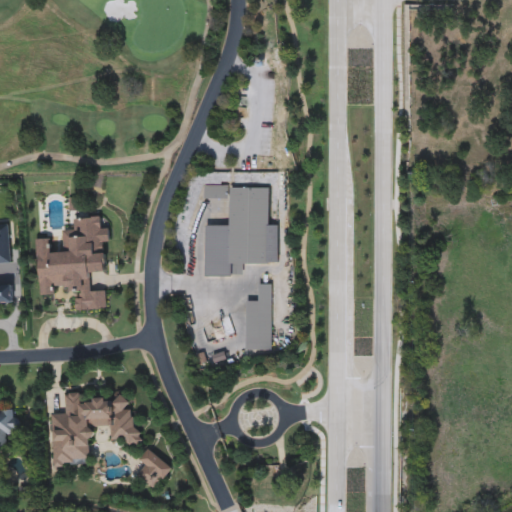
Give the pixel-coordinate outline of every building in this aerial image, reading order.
[(204,277),(204,226),(228,226),(228,200),(203,200),(203,188),(270,188),(270,225),(278,225),(278,264),(243,264),(243,277),(204,277)] [(76,314),(108,310),(106,290),(91,293),(91,277),(107,275),(105,244),(109,244),(109,230),(102,230),(100,216),(75,219),(76,230),(63,232),(65,256),(52,256),(50,239),(36,241),(41,298),(55,297),(54,291),(68,288),(72,293),(78,297),(79,302),(76,302),(76,314)] [(13,304),(0,304),(0,228),(8,228),(10,264),(0,264),(0,286),(12,286),(13,304)] [(246,302),(257,302),(257,285),(273,285),(272,351),(246,351),(246,302)] [(52,467),(52,414),(65,414),(65,393),(84,393),(84,400),(135,399),(135,446),(126,446),(126,440),(111,440),(111,427),(92,427),(92,466),(52,467)] [(8,449),(0,449),(0,409),(16,408),(18,431),(7,432),(8,449)] [(138,463),(148,449),(173,467),(156,491),(137,477),(144,467),(138,463)]
